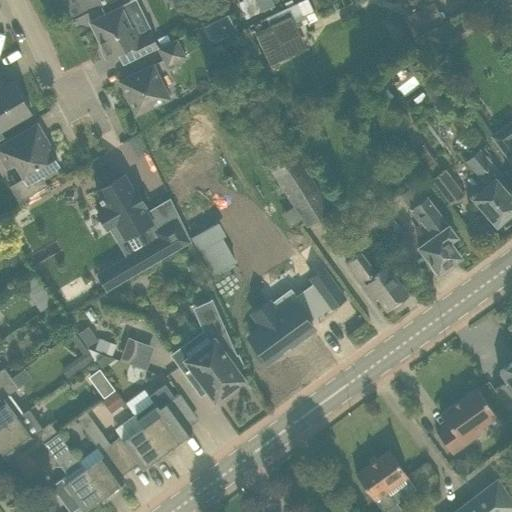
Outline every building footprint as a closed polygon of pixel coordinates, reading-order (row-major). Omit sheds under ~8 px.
[(253,0),(259,12),(273,6),(271,0),(253,0)] [(303,0),(265,17),(273,35),(305,20),(307,23),(317,19),(307,0),(303,0)] [(434,0),(432,0),(404,15),(412,31),(443,15),(434,0)] [(117,53),(122,64),(157,47),(149,30),(140,35),(135,25),(131,26),(121,6),(89,21),(107,57),(117,53)] [(432,27),(443,43),(466,26),(458,13),(432,27)] [(216,20),(225,37),(232,33),(224,16),(216,20)] [(157,48),(165,66),(185,57),(176,38),(157,48)] [(118,80),(135,115),(170,98),(153,63),(118,80)] [(0,130),(31,112),(12,81),(5,85),(0,76),(0,130)] [(490,135),(499,148),(511,164),(511,163),(511,121),(511,120),(490,135)] [(10,186),(19,201),(46,185),(40,176),(42,175),(44,177),(56,170),(54,168),(58,166),(47,146),(50,145),(37,123),(0,144),(0,160),(5,169),(15,163),(23,178),(10,186)] [(404,134),(399,138),(405,145),(410,141),(404,134)] [(410,153),(449,204),(462,194),(423,143),(410,153)] [(265,160),(296,209),(306,226),(331,210),(290,144),(265,160)] [(471,196),(496,224),(511,209),(511,198),(495,179),(501,174),(479,148),(465,160),(485,183),(471,196)] [(124,174),(96,190),(100,197),(98,198),(101,202),(103,201),(106,207),(97,212),(98,214),(99,214),(106,225),(105,226),(106,228),(115,223),(124,238),(134,232),(142,245),(112,263),(122,280),(123,281),(191,241),(178,215),(154,229),(150,222),(152,221),(143,206),(144,206),(142,201),(140,202),(136,195),(138,194),(135,189),(133,190),(124,174)] [(426,195),(408,209),(418,223),(420,221),(430,235),(417,245),(425,256),(437,272),(441,269),(444,270),(448,267),(449,263),(459,256),(448,240),(455,236),(426,195)] [(365,218),(386,245),(403,233),(383,206),(365,218)] [(211,272),(239,261),(223,220),(195,231),(211,272)] [(311,245),(300,253),(309,266),(320,258),(311,245)] [(371,299),(376,295),(386,309),(407,294),(386,265),(375,272),(360,251),(345,262),(371,299)] [(326,268),(311,279),(332,307),(346,296),(326,268)] [(42,308),(53,301),(39,277),(27,284),(42,308)] [(264,323),(249,333),(269,360),(316,326),(297,299),(280,311),(274,304),(258,314),(264,323)] [(170,353),(184,371),(196,388),(202,383),(213,400),(244,377),(234,364),(239,361),(224,325),(188,351),(179,346),(170,353)] [(256,372),(265,384),(277,400),(334,360),(314,331),(256,372)] [(115,343),(98,337),(94,348),(111,354),(115,343)] [(67,379),(94,359),(86,349),(60,369),(67,379)] [(98,365),(111,357),(103,354),(94,360),(98,365)] [(494,389),(506,405),(511,413),(511,412),(511,361),(499,371),(505,381),(494,389)] [(0,384),(11,377),(3,367),(0,368),(0,384)] [(0,429),(17,417),(16,416),(2,398),(18,387),(11,377),(0,384),(0,429)] [(192,432),(169,401),(174,397),(164,383),(148,395),(152,401),(133,415),(141,426),(142,425),(165,458),(174,451),(171,447),(181,439),(181,440),(182,440),(182,439),(191,432),(191,433),(192,432)] [(436,431),(447,447),(452,453),(481,432),(479,429),(496,416),(476,387),(440,413),(447,423),(436,431)] [(116,390),(102,399),(111,411),(124,401),(116,390)] [(17,417),(0,429),(0,450),(4,457),(9,453),(16,462),(57,433),(49,422),(41,427),(27,408),(16,416),(17,417)] [(109,443),(95,423),(85,430),(103,455),(83,469),(106,500),(116,493),(113,489),(123,481),(120,476),(129,470),(109,443)] [(121,435),(109,443),(129,470),(138,463),(142,468),(152,460),(155,464),(165,458),(142,425),(141,426),(123,438),(121,435)] [(355,474),(367,490),(382,511),(395,503),(386,491),(407,476),(389,450),(355,474)] [(106,500),(83,469),(65,482),(62,477),(50,486),(69,511),(70,511),(80,505),(83,510),(94,502),(97,507),(106,500)] [(450,511),(511,511),(511,499),(496,477),(450,511)]
